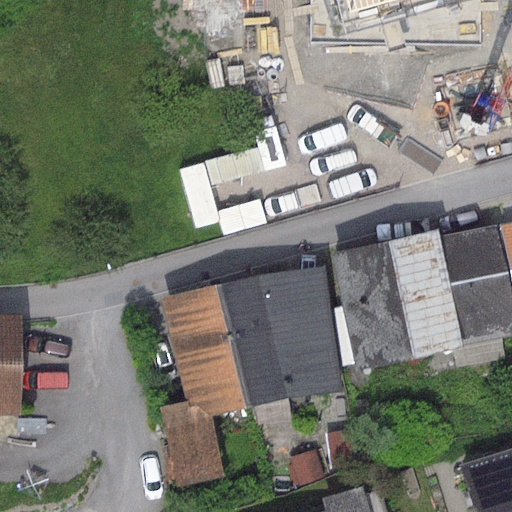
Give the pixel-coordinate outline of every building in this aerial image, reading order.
[(345,0),(350,17),(410,0),(345,0)] [(511,220),(498,223),(511,298),(511,220)] [(432,227),(326,252),(337,307),(331,309),(339,363),(347,362),(349,369),(511,329),(511,327),(490,224),(435,235),(432,227)] [(209,283),(156,298),(182,399),(184,404),(192,402),(204,414),(241,405),(335,390),(317,265),(209,283)] [(0,413),(15,412),(14,313),(0,313),(0,413)] [(184,404),(182,399),(154,406),(172,488),(220,476),(204,414),(192,402),(184,404)] [(511,511),(511,447),(454,466),(468,511),(511,511)] [(312,450),(289,458),(298,484),(321,476),(312,450)] [(319,510),(309,511),(365,511),(359,486),(315,497),(319,510)]
